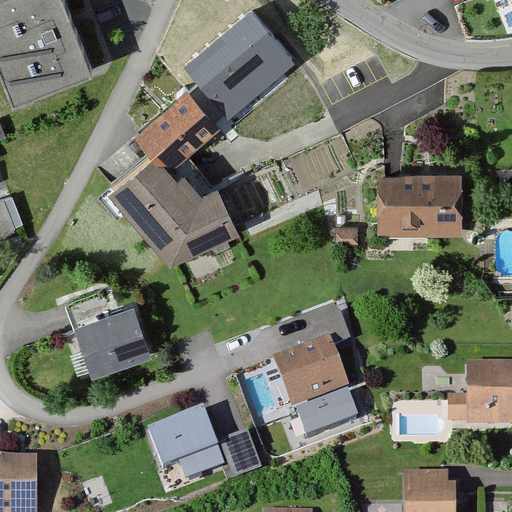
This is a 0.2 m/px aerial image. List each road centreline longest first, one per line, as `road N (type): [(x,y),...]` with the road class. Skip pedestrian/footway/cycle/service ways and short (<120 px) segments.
road 1 (residential): [(0,307),(59,215),(167,0)]
road 2 (residential): [(279,343),(75,416),(32,409),(0,378)]
road 3 (residential): [(340,0),(413,44),(465,56),(511,55)]
